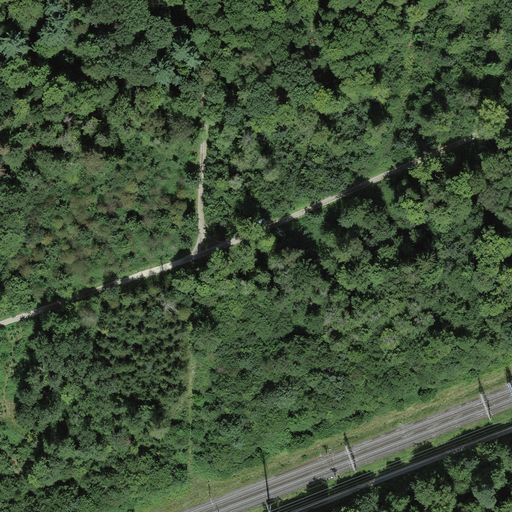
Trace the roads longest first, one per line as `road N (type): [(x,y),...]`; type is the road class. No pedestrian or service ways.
road 1 (track): [(0,322),(203,252),(511,120)]
road 2 (track): [(209,0),(188,449),(189,470),(207,489)]
road 3 (track): [(511,373),(207,489)]
road 4 (track): [(295,511),(511,429)]
